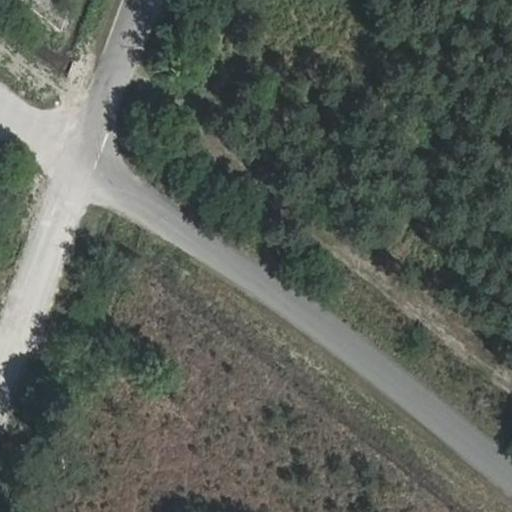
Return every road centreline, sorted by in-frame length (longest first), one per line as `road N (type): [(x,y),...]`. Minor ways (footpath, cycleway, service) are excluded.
road 1 (unclassified): [(80,171),(511,502)]
road 2 (unclassified): [(0,389),(80,171)]
road 3 (unclassified): [(80,171),(143,0)]
